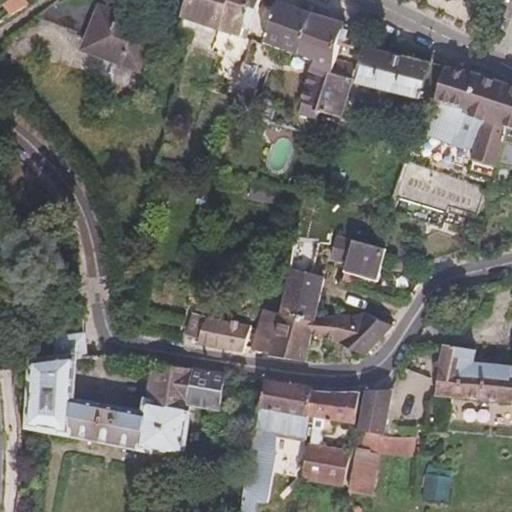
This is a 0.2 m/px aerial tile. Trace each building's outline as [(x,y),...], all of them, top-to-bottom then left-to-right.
[(4,0),(0,2),(11,21),(30,10),(23,0),(4,0)] [(61,0),(59,0),(37,20),(35,23),(83,45),(85,45),(82,52),(81,56),(102,64),(136,77),(152,35),(61,0)] [(188,0),(180,23),(218,36),(231,0),(188,0)] [(245,44),(261,0),(231,0),(218,36),(245,44)] [(282,11),(265,51),(312,65),(302,109),(304,110),(301,121),(320,125),(321,123),(322,118),(323,115),(330,83),(333,72),(334,67),(338,51),(330,48),(324,46),(329,26),(282,11)] [(218,36),(180,23),(173,40),(186,45),(211,53),(218,36)] [(330,48),(338,51),(342,30),(335,28),(330,48)] [(352,56),(358,34),(342,30),(338,51),(352,56)] [(423,102),(433,62),(369,46),(359,86),(423,102)] [(323,115),(322,118),(343,122),(354,82),(352,82),(354,72),(334,67),(333,72),(330,83),(323,115)] [(263,77),(243,70),(233,98),(255,104),(263,77)] [(486,120),(511,128),(511,89),(505,88),(493,85),(476,78),(449,70),(438,105),(486,120)] [(278,111),(286,83),(273,79),(264,106),(278,111)] [(425,147),(475,160),(486,120),(438,105),(425,147)] [(511,128),(486,120),(475,160),(480,161),(499,167),(504,150),(511,151),(511,128)] [(511,151),(504,150),(499,167),(510,171),(511,171),(511,151)] [(499,167),(480,161),(478,174),(495,179),(499,167)] [(504,187),(510,171),(499,167),(495,179),(494,183),(504,187)] [(428,268),(433,277),(462,263),(454,248),(458,228),(464,200),(449,196),(451,186),(404,173),(396,211),(410,214),(409,221),(407,227),(426,268),(428,268)] [(217,188),(196,185),(194,196),(215,198),(217,188)] [(449,196),(464,200),(467,190),(451,186),(449,196)] [(225,194),(222,210),(238,212),(237,218),(248,220),(249,214),(262,216),(265,200),(225,194)] [(396,211),(394,218),(409,221),(410,214),(396,211)] [(337,265),(348,267),(353,241),(338,238),(334,260),(337,265)] [(381,285),(383,272),(387,249),(353,241),(348,267),(346,277),(381,285)] [(316,323),(325,281),(288,272),(278,316),(316,323)] [(313,342),(342,349),(362,322),(316,323),(278,316),(259,313),(252,355),(269,358),(268,362),(306,367),(313,342)] [(366,361),(394,330),(366,317),(362,322),(342,349),(366,361)] [(199,350),(245,359),(250,331),(190,321),(186,342),(199,345),(199,350)] [(88,363),(85,342),(57,347),(58,368),(34,372),(27,435),(180,462),(184,436),(191,437),(191,430),(186,429),(189,411),(222,416),(229,381),(146,366),(145,374),(152,376),(145,420),(71,408),(77,365),(88,363)] [(437,401),(511,406),(511,373),(474,369),(474,357),(441,354),(437,401)] [(316,395),(267,387),(249,495),(248,499),(266,503),(270,477),(301,483),(304,463),(289,418),(311,422),(316,400),(316,395)] [(388,397),(365,398),(356,454),(377,456),(380,456),(382,438),(388,397)] [(360,398),(320,400),(316,423),(336,426),(335,435),(334,441),(332,456),(328,488),(345,491),(360,398)] [(308,436),(311,422),(289,418),(304,463),(306,452),(304,452),(308,436)] [(413,457),(413,441),(382,438),(380,456),(413,457)] [(306,484),(308,484),(328,488),(332,456),(311,453),(306,484)] [(356,454),(349,497),(369,500),(377,456),(356,454)] [(443,508),(449,479),(426,474),(421,504),(443,508)] [(245,511),(248,499),(249,495),(222,491),(217,511),(245,511)]
